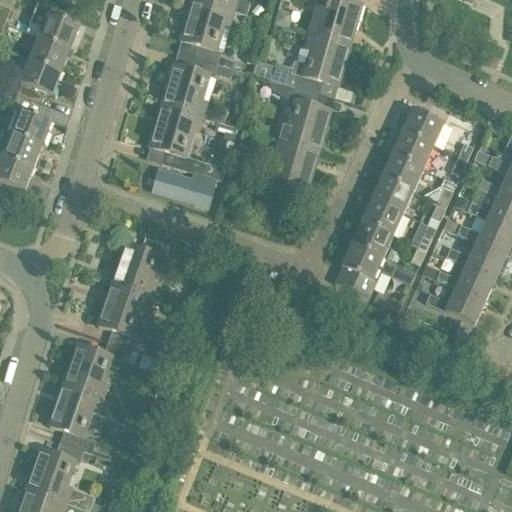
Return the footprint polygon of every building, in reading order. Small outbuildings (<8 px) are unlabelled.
[(194,0),(194,3),(234,15),(245,19),(250,3),(238,0),(194,0)] [(361,8),(347,4),(348,3),(337,0),(320,0),(313,23),(314,23),(310,38),(348,50),(361,8)] [(213,54),(221,28),(229,31),(234,15),(194,3),(178,57),(218,68),(221,56),(213,54)] [(0,25),(5,27),(10,12),(2,8),(0,12),(0,25)] [(35,14),(28,36),(70,52),(77,55),(86,31),(79,29),(47,16),(47,18),(35,14)] [(29,63),(61,75),(70,52),(28,36),(27,36),(38,40),(29,63)] [(256,64),(252,78),(294,90),(294,91),(319,99),(332,103),(335,92),(348,50),(310,38),(305,52),(301,51),(297,65),(294,64),(292,71),(276,66),(275,69),(263,65),(257,64),(256,64)] [(198,104),(205,79),(214,81),(218,68),(178,57),(162,109),(202,121),(207,106),(198,104)] [(220,60),(218,67),(230,71),(232,64),(220,60)] [(61,75),(29,63),(16,98),(40,107),(44,97),(52,100),(61,75)] [(282,130),(278,144),(317,156),(329,115),(315,111),(319,99),(294,91),(290,104),(298,106),(290,132),(282,130)] [(40,107),(16,98),(11,111),(18,114),(9,136),(42,148),(51,126),(36,120),(40,107)] [(186,160),(186,161),(182,160),(189,135),(198,137),(202,121),(162,109),(150,152),(165,156),(162,168),(187,175),(222,185),(225,172),(186,160)] [(402,136),(434,150),(444,127),(412,113),(402,136)] [(33,172),(42,148),(9,136),(3,133),(0,140),(0,158),(0,159),(33,172)] [(434,150),(402,136),(392,158),(423,173),(434,150)] [(215,160),(227,163),(232,146),(220,143),(215,160)] [(305,198),(317,156),(278,144),(274,160),(281,162),(275,187),(266,185),(263,199),(288,207),(292,194),(305,198)] [(458,161),(466,165),(473,151),(464,147),(458,161)] [(511,165),(510,169),(479,155),(475,165),(506,179),(511,181),(511,165)] [(413,196),(423,173),(392,158),(381,182),(413,196)] [(24,195),(33,172),(0,159),(0,185),(4,187),(16,192),(24,195)] [(466,165),(458,161),(451,176),(460,180),(466,165)] [(206,213),(215,183),(197,178),(195,186),(159,175),(153,194),(194,206),(193,209),(206,213)] [(477,194),(496,202),(496,201),(511,208),(511,181),(506,179),(500,193),(481,184),(477,194)] [(381,182),(371,204),(403,218),(413,196),(381,182)] [(0,212),(7,215),(16,192),(4,187),(0,197),(0,212)] [(444,191),(437,207),(446,211),(453,195),(444,191)] [(511,236),(511,208),(496,201),(496,202),(490,214),(457,199),(453,209),(486,224),(511,236)] [(371,204),(361,226),(392,240),(403,218),(371,204)] [(446,211),(437,207),(431,222),(440,226),(446,211)] [(511,236),(486,224),(479,238),(460,230),(456,238),(475,247),(505,261),(508,262),(511,253),(511,248),(511,244),(511,236)] [(361,226),(351,248),(383,262),(392,240),(361,226)] [(417,252),(425,256),(433,240),(424,236),(417,252)] [(165,261),(170,249),(145,240),(141,252),(126,247),(112,288),(150,302),(156,286),(148,283),(157,258),(165,261)] [(475,247),(469,261),(450,252),(445,261),(465,270),(494,283),(494,284),(498,285),(504,272),(500,271),(505,261),(475,247)] [(346,273),(339,288),(369,303),(381,276),(391,281),(396,269),(383,262),(351,248),(341,270),(346,273)] [(425,256),(417,252),(411,265),(420,269),(425,256)] [(465,270),(459,284),(439,275),(426,269),(423,277),(436,283),(435,284),(455,293),(484,306),(494,284),(494,283),(465,270)] [(145,317),(150,302),(112,288),(97,329),(111,334),(108,345),(131,353),(136,341),(127,338),(136,313),(145,317)] [(425,307),(473,329),(484,306),(455,293),(448,307),(429,298),(425,307)] [(126,367),(131,353),(108,345),(103,357),(77,348),(63,388),(100,402),(105,388),(98,385),(107,360),(126,367)] [(142,357),(138,370),(162,378),(166,365),(142,357)] [(63,389),(48,430),(63,436),(59,447),(90,458),(95,446),(78,440),(87,415),(95,417),(95,416),(105,420),(110,406),(100,402),(63,389)] [(83,456),(59,447),(55,459),(40,454),(26,493),(65,507),(79,511),(89,511),(94,500),(62,489),(70,465),(78,468),(83,456)] [(63,511),(65,507),(26,493),(19,511),(63,511)]
